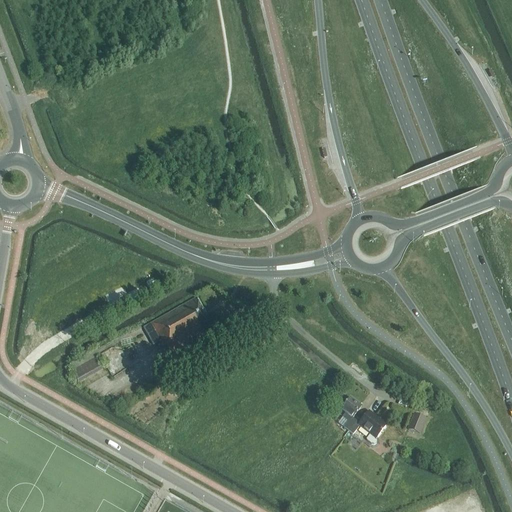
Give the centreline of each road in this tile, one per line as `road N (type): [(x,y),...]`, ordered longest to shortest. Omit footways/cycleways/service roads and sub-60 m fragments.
road 1 (primary): [(362,0),(511,405)]
road 2 (primary): [(511,341),(381,0)]
road 3 (unclassified): [(0,378),(231,511)]
road 4 (primary): [(383,267),(511,454)]
road 5 (primary): [(317,0),(328,93),(359,219)]
road 6 (residential): [(272,274),(281,312),(391,399)]
road 7 (tertiary): [(511,159),(490,189),(412,220),(359,219)]
road 8 (primary): [(511,150),(424,0)]
road 9 (tertiary): [(383,267),(410,234),(495,202),(511,209)]
road 10 (tertiary): [(38,187),(154,237)]
road 11 (tertiary): [(154,237),(204,262),(272,274)]
road 12 (tertiary): [(272,261),(215,257),(154,237)]
